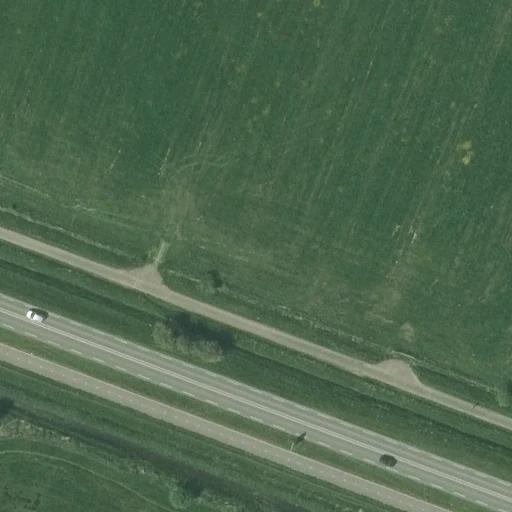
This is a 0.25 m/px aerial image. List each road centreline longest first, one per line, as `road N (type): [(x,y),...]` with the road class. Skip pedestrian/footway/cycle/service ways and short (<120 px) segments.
road 1 (unclassified): [(511,424),(0,231)]
road 2 (primary): [(465,484),(0,310)]
